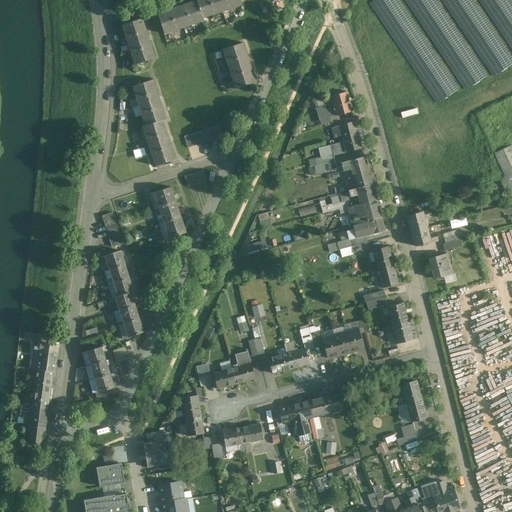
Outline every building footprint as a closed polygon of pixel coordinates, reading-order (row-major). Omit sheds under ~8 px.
[(239,0),(195,0),(196,1),(157,13),(164,34),(203,22),(202,19),(242,6),(239,0)] [(143,18),(122,25),(135,64),(156,57),(143,18)] [(256,81),(242,42),(222,49),(235,88),(256,81)] [(166,119),(153,79),(132,86),(145,125),(142,126),(155,166),(176,159),(163,119),(166,119)] [(346,91),(331,96),(333,104),(315,109),(319,120),(330,117),(352,111),(346,91)] [(511,104),(503,109),(506,116),(500,119),(497,113),(481,121),(492,142),(507,135),(504,128),(510,125),(511,129),(511,104)] [(330,117),(319,120),(321,125),(331,123),(330,117)] [(354,122),(332,128),(335,138),(342,136),(344,142),(352,140),(350,133),(357,131),(354,121),(354,122)] [(219,124),(184,136),(187,147),(223,135),(219,124)] [(352,140),(344,142),(330,145),(319,148),(321,158),(333,155),(333,156),(334,156),(362,148),(357,131),(350,133),(352,140)] [(511,146),(511,145),(494,153),(506,178),(500,181),(505,192),(511,189),(511,191),(509,193),(511,199),(511,146)] [(321,158),(315,159),(317,165),(335,161),(334,156),(333,156),(333,155),(321,158)] [(364,156),(341,163),(343,172),(351,169),(353,174),(361,172),(360,168),(367,166),(364,156)] [(317,165),(314,166),(316,175),(337,170),(335,161),(317,165)] [(367,166),(360,168),(361,172),(353,174),(353,178),(345,180),(347,188),(356,186),(356,188),(371,184),(367,166)] [(207,180),(204,169),(197,172),(201,182),(207,180)] [(201,182),(197,172),(191,174),(195,184),(201,182)] [(195,184),(191,174),(186,176),(189,186),(195,184)] [(356,188),(348,190),(339,193),(342,202),(333,204),(335,210),(348,207),(376,199),(371,184),(372,184),(371,184),(356,188)] [(172,186),(155,192),(160,207),(177,202),(172,186)] [(376,199),(348,207),(349,213),(377,205),(376,199)] [(177,202),(160,207),(165,222),(182,217),(177,202)] [(314,204),(298,208),(300,217),(317,213),(314,204)] [(333,204),(321,208),(322,214),(335,210),(333,204)] [(377,205),(349,213),(353,225),(381,218),(377,205)] [(430,210),(422,212),(424,219),(432,217),(430,210)] [(422,211),(407,216),(411,231),(427,227),(424,219),(422,212),(422,211)] [(112,246),(123,243),(113,212),(102,215),(112,246)] [(267,213),(259,215),(261,222),(269,220),(267,213)] [(182,217),(165,222),(170,238),(187,232),(182,217)] [(381,218),(353,225),(354,229),(356,238),(365,235),(384,230),(381,218)] [(269,220),(261,222),(263,229),(271,227),(269,220)] [(427,227),(411,231),(415,246),(431,242),(429,235),(427,227)] [(354,229),(341,233),(343,241),(350,238),(351,240),(356,238),(354,229)] [(448,250),(464,244),(459,229),(443,235),(448,250)] [(436,233),(429,235),(431,242),(438,240),(436,233)] [(343,241),(337,242),(337,244),(339,250),(351,247),(367,242),(365,235),(356,238),(351,240),(350,238),(343,241)] [(68,239),(60,238),(59,247),(66,248),(68,239)] [(260,242),(246,246),(243,254),(262,248),(260,242)] [(367,242),(351,247),(353,253),(362,250),(362,252),(369,250),(367,242)] [(335,243),(328,245),(330,252),(339,250),(337,244),(335,244),(335,243)] [(388,246),(373,250),(373,252),(374,252),(378,269),(393,265),(388,246)] [(47,336),(59,337),(71,248),(66,248),(59,247),(49,324),(47,335),(47,336)] [(107,255),(111,269),(128,264),(124,250),(107,255)] [(447,254),(429,258),(435,278),(452,274),(447,254)] [(111,269),(115,283),(132,278),(128,264),(111,269)] [(378,269),(383,287),(399,283),(393,265),(378,269)] [(115,283),(119,297),(136,292),(132,278),(115,283)] [(383,290),(363,295),(365,303),(366,303),(385,297),(383,290)] [(117,299),(122,314),(139,307),(134,293),(117,299)] [(385,297),(366,303),(368,310),(387,304),(385,297)] [(403,302),(388,306),(393,325),(408,321),(403,302)] [(254,318),(265,316),(263,304),(252,306),(254,318)] [(122,314),(127,328),(144,322),(139,307),(122,314)] [(240,332),(249,330),(245,316),(237,318),(240,332)] [(364,319),(356,321),(358,329),(360,334),(368,332),(364,319)] [(408,321),(393,325),(397,343),(412,339),(408,321)] [(127,328),(132,342),(149,336),(144,322),(127,328)] [(309,327),(301,329),(304,343),(312,341),(310,333),(309,327)] [(358,329),(346,332),(351,352),(364,349),(360,334),(358,329)] [(320,330),(310,333),(312,341),(314,345),(323,343),(322,339),(323,338),(320,330)] [(346,332),(334,335),(340,355),(351,352),(346,332)] [(323,338),(322,339),(323,343),(328,359),(340,355),(334,335),(323,338)] [(260,338),(254,340),(258,354),(265,353),(260,338)] [(258,354),(254,340),(248,341),(253,356),(258,354)] [(134,354),(130,343),(124,345),(128,356),(134,354)] [(128,356),(124,345),(118,347),(122,358),(128,356)] [(118,347),(111,350),(114,360),(122,358),(118,347)] [(86,353),(91,367),(108,362),(103,348),(86,353)] [(304,348),(287,353),(291,368),(308,363),(304,348)] [(57,353),(40,350),(37,370),(51,372),(52,372),(53,372),(54,372),(57,353)] [(246,351),(235,354),(238,366),(249,363),(246,351)] [(287,353),(268,358),(272,373),(291,368),(287,353)] [(91,367),(95,381),(112,375),(108,362),(91,367)] [(238,366),(232,368),(236,383),(253,378),(249,363),(238,366)] [(208,364),(196,367),(199,378),(211,376),(208,364)] [(232,368),(213,373),(217,388),(236,383),(232,368)] [(51,372),(37,370),(32,407),(47,409),(52,377),(51,377),(51,372)] [(409,373),(398,376),(400,381),(410,378),(409,373)] [(95,381),(99,395),(116,389),(112,375),(95,381)] [(416,381),(401,385),(406,403),(421,399),(416,381)] [(202,387),(196,388),(197,395),(198,399),(205,397),(202,387)] [(340,393),(309,401),(313,416),(344,409),(340,393)] [(197,395),(182,398),(185,417),(201,414),(198,399),(197,395)] [(421,399),(406,403),(411,422),(426,417),(421,399)] [(309,401),(290,405),(294,421),(298,435),(310,432),(306,418),(313,416),(309,401)] [(47,409),(32,407),(30,407),(29,409),(32,409),(31,417),(30,426),(45,428),(47,409)] [(201,414),(185,417),(188,436),(204,434),(201,414)] [(413,424),(401,427),(404,437),(416,434),(413,424)] [(260,425),(241,428),(244,443),(262,440),(260,425)] [(45,428),(30,426),(27,444),(42,446),(45,428)] [(241,428),(223,431),(226,446),(244,443),(241,428)] [(322,428),(316,430),(318,438),(324,437),(322,428)] [(140,441),(145,471),(174,466),(169,437),(140,441)] [(209,437),(203,438),(204,446),(205,449),(212,448),(210,437),(209,437)] [(327,441),(326,454),(335,455),(336,442),(327,441)] [(222,443),(211,445),(214,460),(225,458),(222,443)] [(42,446),(27,444),(26,453),(41,455),(42,446)] [(278,461),(271,463),(273,474),(280,472),(278,461)] [(96,469),(99,486),(124,482),(122,464),(96,469)] [(444,481),(430,486),(434,497),(448,493),(444,481)] [(181,482),(159,486),(162,503),(183,500),(183,499),(181,482)] [(105,485),(106,495),(122,493),(121,483),(105,485)] [(415,489),(406,492),(408,499),(404,500),(407,507),(404,508),(405,511),(419,511),(417,504),(421,502),(415,489)] [(448,493),(434,497),(436,502),(438,511),(448,511),(452,511),(452,510),(458,508),(458,509),(459,508),(453,491),(448,493)] [(381,492),(375,495),(379,505),(385,502),(381,492)] [(393,492),(385,496),(387,500),(395,497),(393,492)] [(374,493),(368,496),(372,507),(379,505),(375,495),(374,493)] [(127,494),(85,501),(86,511),(127,511),(126,504),(128,503),(127,494)] [(396,498),(386,501),(389,511),(405,511),(404,508),(401,510),(396,498)] [(187,511),(186,499),(183,499),(183,500),(162,503),(163,511),(187,511)] [(438,511),(436,502),(422,507),(424,511),(438,511)]
